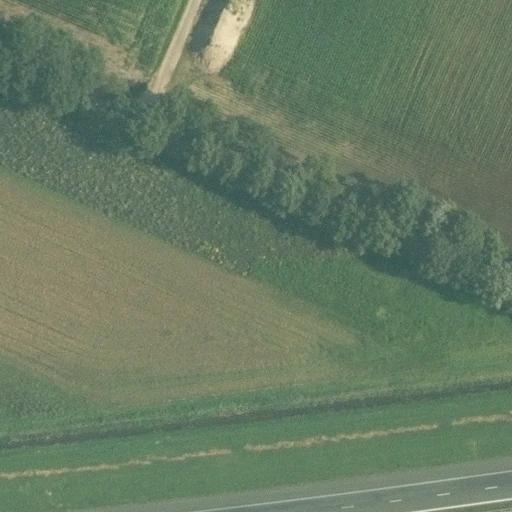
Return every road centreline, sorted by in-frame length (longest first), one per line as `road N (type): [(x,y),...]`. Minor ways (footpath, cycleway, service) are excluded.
road 1 (unclassified): [(0,54),(511,276)]
road 2 (motorway): [(511,486),(327,511)]
